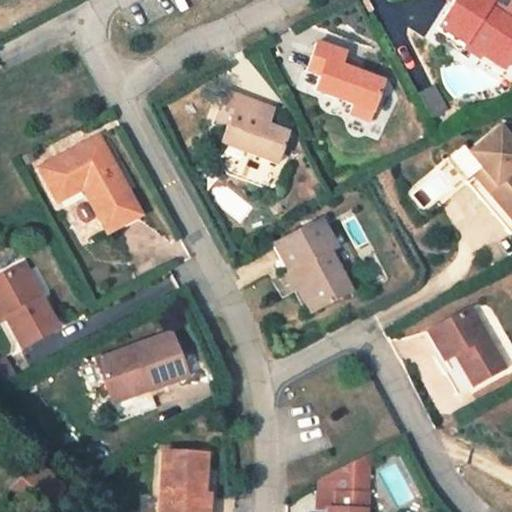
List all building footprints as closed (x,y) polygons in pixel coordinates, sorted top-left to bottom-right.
[(494,1),(492,0),(454,0),(437,28),(465,46),(469,40),(485,49),(508,64),(511,57),(511,21),(489,7),(494,1)] [(485,49),(469,40),(465,46),(463,50),(479,59),(481,55),(485,49)] [(341,67),(343,60),(345,53),(315,43),(306,71),(319,76),(314,91),(351,104),(349,114),(370,121),(373,112),(383,82),(359,74),(341,67)] [(508,64),(485,49),(481,55),(504,70),(508,64)] [(361,66),(343,60),(341,67),(359,74),(361,66)] [(288,135),(268,126),(272,115),(250,107),(252,102),(223,92),(213,120),(227,125),(220,143),(277,164),(288,135)] [(511,143),(499,129),(470,154),(483,169),(495,183),(487,190),(511,219),(511,143)] [(140,216),(98,137),(38,168),(56,202),(82,189),(106,234),(140,216)] [(35,160),(30,150),(20,156),(25,166),(35,160)] [(495,183),(483,169),(475,175),(487,190),(495,183)] [(511,219),(487,190),(475,175),(467,183),(509,233),(511,233),(511,219)] [(337,248),(321,218),(271,244),(288,274),(295,271),(316,311),(352,293),(330,252),(337,248)] [(37,292),(22,264),(0,275),(0,303),(7,317),(5,318),(21,349),(57,330),(41,299),(36,302),(33,294),(37,292)] [(316,311),(295,271),(288,274),(285,276),(293,292),(297,290),(309,315),(316,311)] [(503,369),(469,308),(427,332),(444,361),(454,354),(456,358),(472,387),(503,369)] [(186,377),(170,333),(95,360),(111,403),(149,390),(186,377)] [(23,375),(11,354),(0,360),(0,381),(4,385),(23,375)] [(472,387),(456,358),(454,354),(444,361),(444,362),(450,372),(443,376),(455,396),(472,387)] [(149,390),(111,403),(118,421),(155,407),(149,390)] [(206,455),(162,452),(158,511),(197,511),(199,494),(203,495),(206,455)] [(365,511),(368,454),(360,458),(358,511),(365,511)] [(358,511),(360,458),(318,481),(317,509),(327,509),(326,511),(365,511),(358,511)] [(44,470),(37,463),(13,487),(35,508),(59,485),(44,470)] [(61,482),(47,468),(44,470),(59,485),(61,482)] [(124,493),(109,481),(97,496),(112,508),(124,493)] [(207,511),(209,495),(203,495),(199,494),(197,511),(207,511)]
